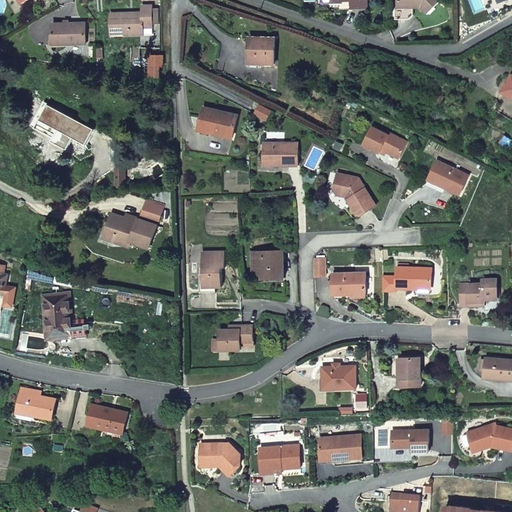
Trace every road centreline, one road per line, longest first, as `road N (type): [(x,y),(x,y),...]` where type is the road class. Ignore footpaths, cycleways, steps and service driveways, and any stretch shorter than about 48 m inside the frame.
road 1 (residential): [(0,361),(185,393),(249,380),(325,335)]
road 2 (residential): [(511,22),(458,50),(423,52),(253,0)]
road 3 (residential): [(397,197),(382,232),(317,235),(304,252),(325,335)]
road 4 (residential): [(325,335),(511,335)]
road 5 (unknown): [(0,181),(58,211),(136,209)]
road 6 (residential): [(176,0),(177,68),(244,102)]
